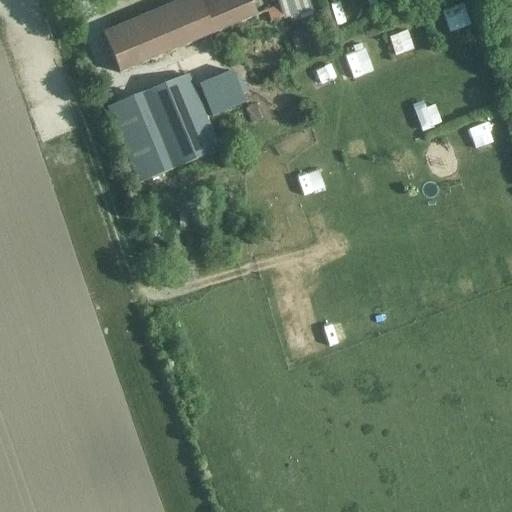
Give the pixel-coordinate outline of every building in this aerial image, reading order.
[(118,75),(257,18),(249,0),(200,0),(199,0),(198,0),(191,0),(102,36),(118,75)] [(260,0),(262,2),(266,0),(275,0),(279,10),(284,21),(313,10),(309,0),(260,0)] [(279,10),(267,14),(272,26),(284,21),(279,10)] [(297,40),(292,42),(295,52),(301,50),(297,40)] [(498,43),(485,47),(489,62),(503,58),(498,43)] [(209,109),(241,96),(232,75),(200,88),(209,109)] [(186,78),(141,96),(172,172),(217,154),(186,78)] [(141,96),(107,110),(137,186),(172,172),(141,96)]
